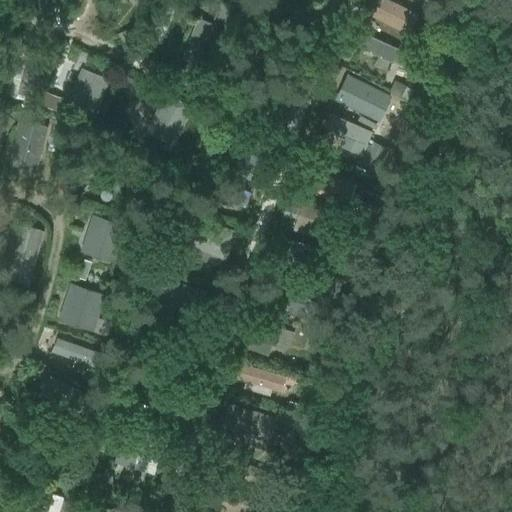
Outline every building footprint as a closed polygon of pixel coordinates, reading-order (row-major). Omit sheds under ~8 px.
[(380,0),(376,9),(372,19),(379,22),(393,29),(401,33),(411,12),(385,0),(380,0)] [(49,50),(20,43),(6,97),(34,104),(49,50)] [(80,70),(67,106),(95,116),(108,80),(80,70)] [(163,95),(147,131),(174,144),(191,107),(163,95)] [(0,140),(14,120),(0,110),(0,140)] [(47,127),(18,119),(6,164),(35,172),(47,127)] [(253,181),(262,157),(214,139),(205,163),(253,181)] [(82,155),(74,178),(120,193),(128,170),(82,155)] [(250,192),(217,179),(209,197),(243,210),(250,192)] [(143,231),(92,214),(78,252),(114,264),(123,244),(139,248),(143,231)] [(195,218),(185,244),(223,258),(232,231),(195,218)] [(170,281),(158,316),(171,320),(174,309),(203,318),(211,294),(170,281)] [(106,296),(71,283),(57,320),(106,336),(110,322),(99,317),(106,296)] [(107,354),(56,337),(50,353),(101,369),(107,354)] [(187,363),(147,352),(142,369),(182,380),(187,363)] [(50,374),(36,397),(76,420),(90,397),(50,374)] [(165,386),(127,375),(119,406),(157,416),(165,386)] [(126,430),(117,463),(132,468),(137,451),(159,457),(163,441),(126,430)]
